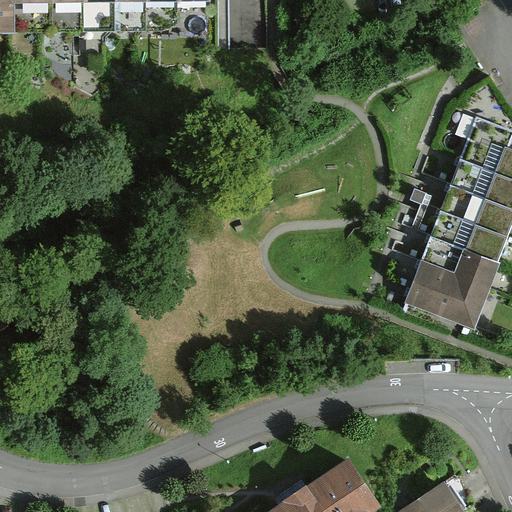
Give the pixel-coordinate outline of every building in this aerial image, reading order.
[(11,0),(0,0),(0,30),(12,31),(11,0)] [(45,0),(11,0),(12,31),(46,30),(45,0)] [(79,0),(45,0),(46,30),(80,30),(79,0)] [(114,0),(79,0),(80,30),(114,30),(114,0)] [(148,0),(114,0),(114,30),(148,30),(148,23),(148,0)] [(207,0),(148,0),(148,23),(178,23),(178,1),(208,1),(207,0)] [(180,3),(180,13),(207,13),(208,4),(180,3)] [(511,165),(511,131),(479,119),(468,150),(511,165)] [(511,200),(511,165),(468,150),(456,180),(511,200)] [(507,233),(511,217),(511,200),(456,180),(445,210),(507,233)] [(495,263),(507,233),(445,210),(434,241),(495,263)] [(484,293),(495,263),(434,241),(423,271),(484,293)] [(473,324),(484,293),(423,271),(412,302),(473,324)] [(374,511),(378,510),(347,462),(271,511),(374,511)] [(473,511),(452,478),(397,511),(473,511)]
